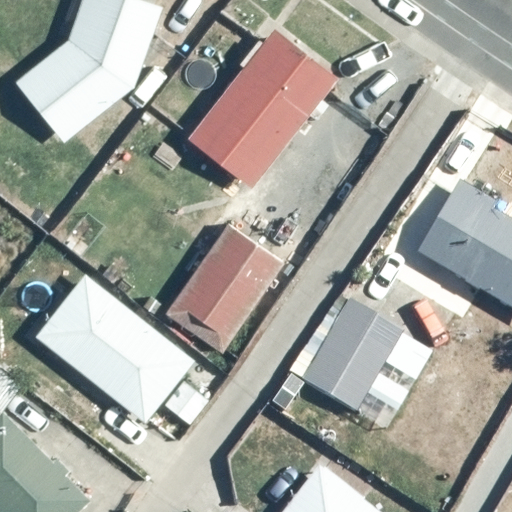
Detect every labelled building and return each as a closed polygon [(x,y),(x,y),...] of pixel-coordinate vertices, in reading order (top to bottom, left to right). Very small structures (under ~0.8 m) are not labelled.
[(121,89),(126,91),(153,7),(130,0),(76,0),(66,34),(8,83),(58,142),(121,89)] [(337,76),(274,26),(189,134),(252,184),(337,76)] [(511,230),(449,193),(412,257),(511,315),(511,230)] [(285,261),(228,221),(169,308),(225,347),(285,261)] [(31,337),(139,421),(154,400),(185,424),(218,383),(79,275),(31,337)] [(427,352),(329,294),(282,373),(381,431),(427,352)] [(73,511),(84,502),(0,414),(0,511),(73,511)] [(373,511),(317,464),(276,511),(373,511)]
